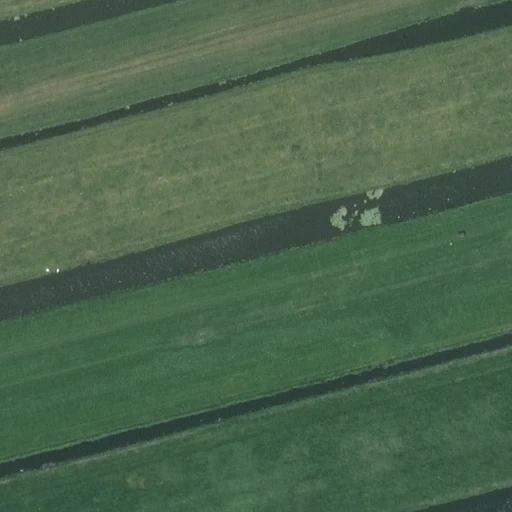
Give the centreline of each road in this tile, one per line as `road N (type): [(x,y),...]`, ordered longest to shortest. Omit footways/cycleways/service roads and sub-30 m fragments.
road 1 (track): [(0,111),(375,0)]
road 2 (track): [(0,431),(183,381)]
